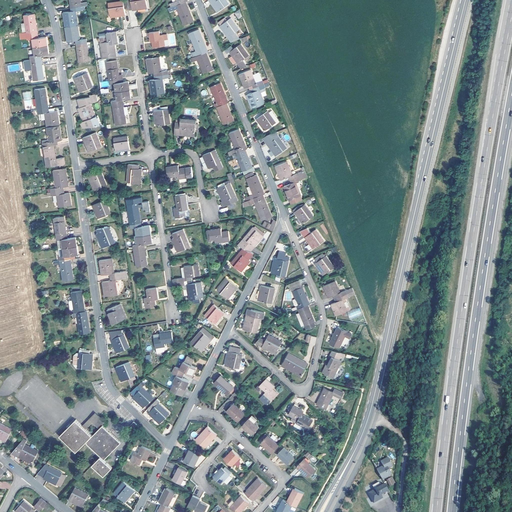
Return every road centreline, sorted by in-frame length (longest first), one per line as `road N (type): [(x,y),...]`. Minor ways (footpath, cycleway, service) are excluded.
road 1 (motorway): [(511,11),(435,511)]
road 2 (secondary): [(465,0),(370,414),(355,449)]
road 3 (motorway): [(451,511),(511,95)]
road 4 (track): [(362,390),(377,347),(373,332),(238,0)]
road 5 (residential): [(169,446),(107,380),(75,166)]
road 6 (residential): [(228,329),(292,388),(308,387),(323,313),(288,220)]
road 7 (residential): [(288,220),(196,0)]
road 8 (residential): [(75,166),(46,0)]
road 9 (residential): [(173,315),(150,156)]
road 10 (residential): [(228,329),(288,220)]
